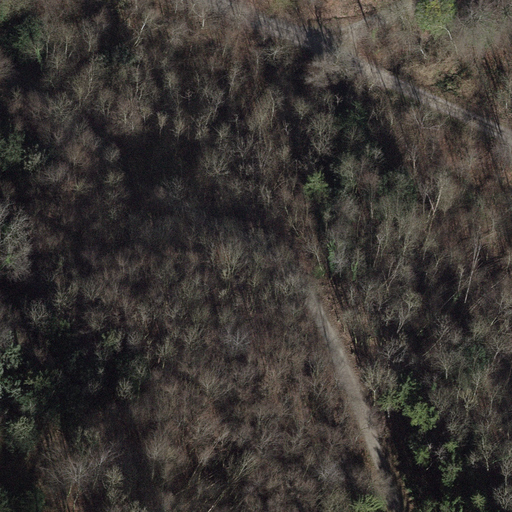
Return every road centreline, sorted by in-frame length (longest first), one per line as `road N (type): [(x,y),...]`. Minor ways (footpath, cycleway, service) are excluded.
road 1 (track): [(0,61),(144,182),(267,250),(292,273),(328,331),(400,511)]
road 2 (track): [(208,0),(511,138)]
